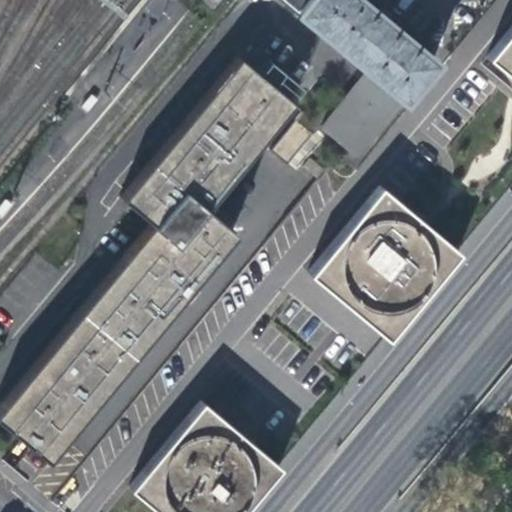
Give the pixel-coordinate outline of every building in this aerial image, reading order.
[(360,58),(372,68),(404,96),(434,58),(389,21),(391,18),(378,8),(376,10),(364,0),(291,0),(343,44),(339,49),(356,62),(360,58)] [(511,34),(483,69),(511,94),(511,34)] [(45,449),(233,229),(205,206),(268,132),(300,159),(317,138),(286,112),(297,98),(244,53),(126,191),(157,216),(138,238),(87,298),(0,399),(0,410),(34,440),(45,449)] [(354,156),(404,96),(372,68),(322,129),(354,156)] [(434,294),(465,257),(385,192),(315,279),(393,343),(434,294)] [(200,402),(128,489),(156,511),(241,511),(279,467),(200,402)]
